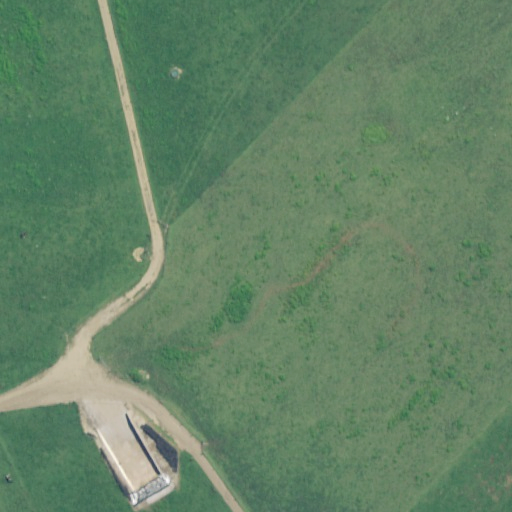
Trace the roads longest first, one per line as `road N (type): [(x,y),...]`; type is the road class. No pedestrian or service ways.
road 1 (track): [(90,0),(151,295),(0,378)]
road 2 (track): [(215,511),(86,332)]
